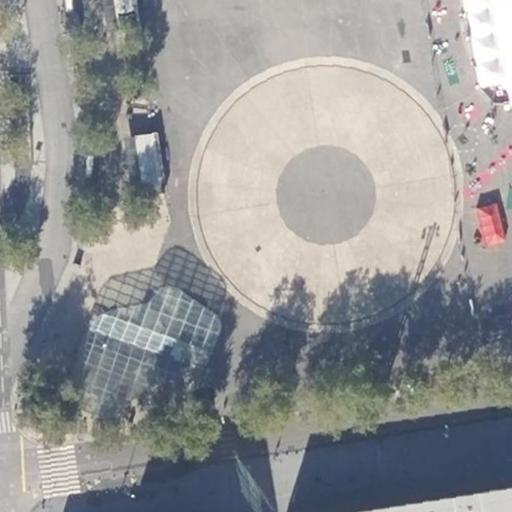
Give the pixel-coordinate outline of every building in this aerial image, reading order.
[(73,0),(64,0),(66,13),(75,12),(73,0)] [(132,0),(109,0),(115,31),(136,27),(132,0)] [(154,132),(132,136),(142,196),(163,192),(154,132)] [(95,156),(86,155),(85,177),(94,177),(95,156)] [(498,203),(475,207),(482,246),(505,241),(498,203)] [(69,401),(73,405),(84,410),(100,415),(105,415),(109,414),(115,410),(146,383),(153,379),(161,377),(188,373),(193,372),(197,370),(200,367),(202,364),(216,329),(217,324),(218,319),(217,316),(216,313),(212,309),(175,284),(172,282),(167,281),(162,282),(159,285),(154,289),(148,298),(146,300),(143,301),(134,303),(116,306),(106,308),(102,310),(99,312),(93,318),(89,325),(66,389),(66,393),(67,398),(69,401)] [(511,511),(511,483),(391,502),(329,511),(511,511)]
